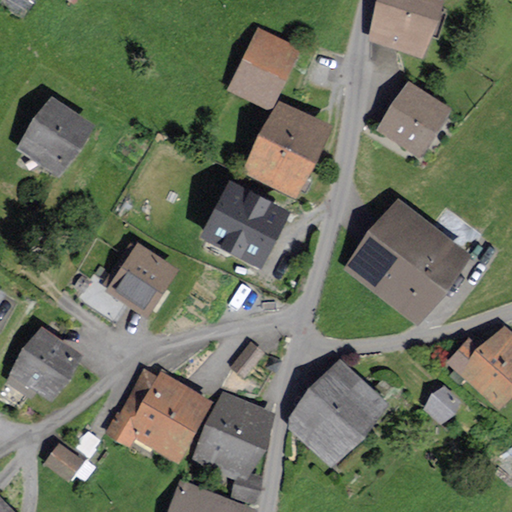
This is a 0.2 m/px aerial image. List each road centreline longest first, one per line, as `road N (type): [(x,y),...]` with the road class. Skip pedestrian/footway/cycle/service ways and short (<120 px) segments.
road 1 (residential): [(306,320),(260,322),(162,348),(88,404),(0,454)]
road 2 (residential): [(306,320),(374,0)]
road 3 (residential): [(511,314),(392,347),(297,356)]
road 4 (residential): [(270,511),(297,356)]
